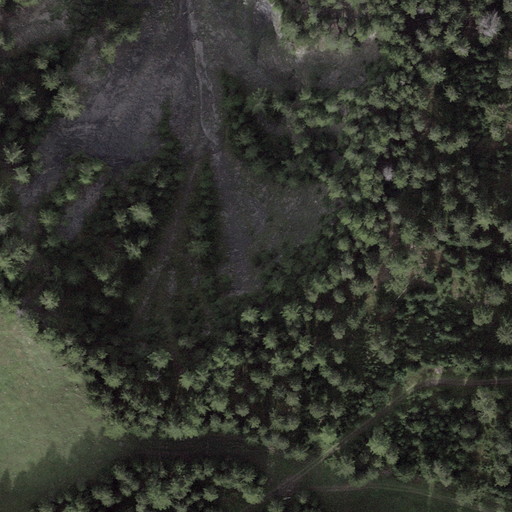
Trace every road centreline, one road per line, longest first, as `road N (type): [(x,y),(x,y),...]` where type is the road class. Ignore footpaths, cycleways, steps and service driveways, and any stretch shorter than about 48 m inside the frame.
road 1 (track): [(511,371),(459,373),(416,386),(244,511)]
road 2 (track): [(310,466),(364,491),(413,489),(493,511)]
